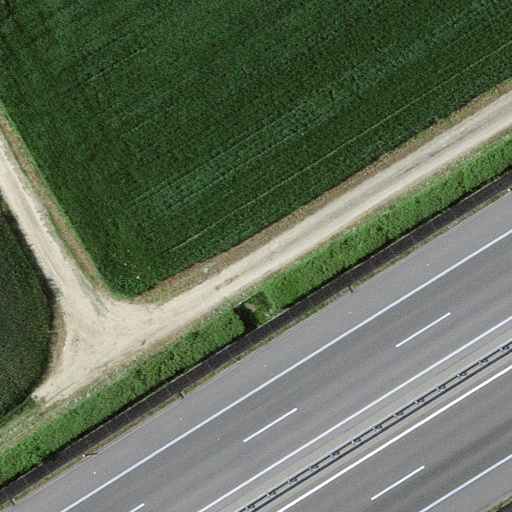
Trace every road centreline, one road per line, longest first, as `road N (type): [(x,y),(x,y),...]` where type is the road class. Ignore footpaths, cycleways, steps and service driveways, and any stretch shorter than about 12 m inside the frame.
road 1 (track): [(511,106),(109,355),(0,157)]
road 2 (motorway): [(511,274),(132,511)]
road 3 (motorway): [(351,511),(511,412)]
road 4 (track): [(0,425),(109,355)]
